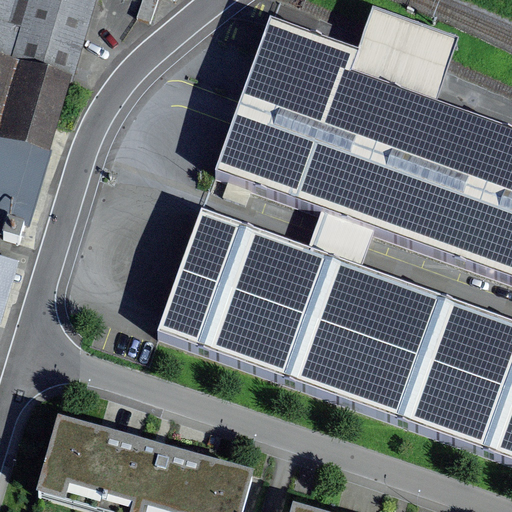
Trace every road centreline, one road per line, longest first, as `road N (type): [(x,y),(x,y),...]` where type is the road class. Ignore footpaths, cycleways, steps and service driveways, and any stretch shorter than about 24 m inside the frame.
road 1 (residential): [(29,351),(496,511)]
road 2 (residential): [(222,0),(133,73),(99,117),(29,351)]
